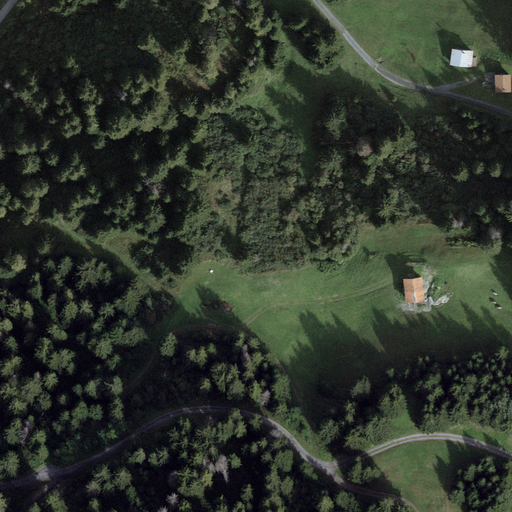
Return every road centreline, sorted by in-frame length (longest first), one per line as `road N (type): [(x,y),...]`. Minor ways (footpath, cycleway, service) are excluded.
road 1 (track): [(366,459),(203,414),(153,423),(110,452),(0,484)]
road 2 (track): [(511,115),(386,74),(314,0)]
road 3 (track): [(511,462),(480,447),(415,440),(366,459)]
